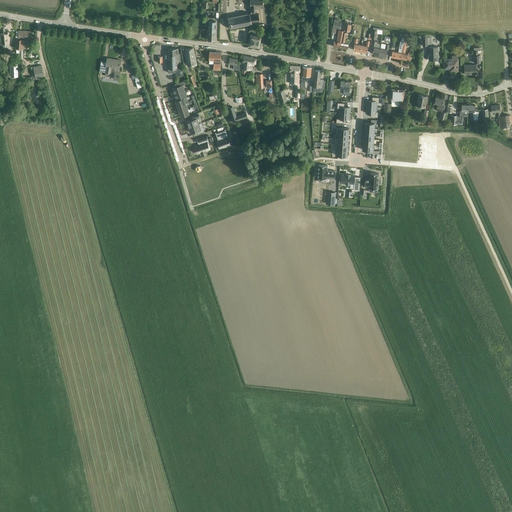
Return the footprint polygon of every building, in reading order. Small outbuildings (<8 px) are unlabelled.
[(259,14),(253,14),(253,12),(257,12),(257,6),(263,6),(262,0),(250,0),(250,6),(251,6),(251,15),(250,15),(250,13),(229,17),(229,16),(226,17),(227,19),(228,19),(230,26),(228,27),(228,28),(230,28),(252,24),(252,21),(260,20),(259,14)] [(215,40),(216,21),(209,21),(208,40),(215,40)] [(16,39),(15,46),(16,46),(16,48),(17,48),(17,53),(19,53),(19,58),(23,58),(23,48),(24,48),(24,38),(27,38),(30,38),(31,38),(32,32),(19,31),(18,38),(19,38),(19,39),(16,39)] [(334,41),(333,46),(340,47),(343,32),(343,31),(338,31),(336,41),(334,41)] [(343,32),(340,47),(348,49),(349,44),(345,43),(347,33),(343,32)] [(261,35),(250,34),(248,44),(260,46),(261,35)] [(404,41),(401,58),(407,59),(410,59),(411,55),(410,54),(410,53),(408,53),(408,54),(405,54),(407,45),(406,45),(408,35),(405,34),(405,35),(404,37),(404,38),(404,39),(404,41)] [(365,46),(361,45),(360,51),(367,52),(368,46),(369,46),(370,41),(366,40),(365,46)] [(381,45),(382,44),(379,44),(378,42),(378,41),(375,40),(373,47),(374,47),(373,53),(380,55),(381,48),(381,45)] [(400,40),(398,52),(392,51),(391,57),(401,58),(404,41),(400,40)] [(386,44),(385,49),(381,48),(380,55),(386,56),(387,50),(388,50),(389,45),(386,44)] [(427,47),(427,48),(428,53),(429,53),(429,60),(438,59),(438,47),(427,47)] [(168,49),(168,71),(168,73),(175,72),(175,68),(180,68),(180,59),(180,54),(178,54),(178,48),(168,49)] [(185,49),(188,65),(197,64),(193,48),(185,49)] [(220,70),(221,64),(221,52),(209,52),(209,60),(214,60),(213,70),(220,70)] [(243,55),(241,67),(243,68),(242,72),(246,73),(246,68),(251,69),(252,65),(254,65),(254,63),(255,63),(256,58),(243,55)] [(452,59),(444,59),(444,62),(444,67),(450,67),(453,67),(453,71),(458,71),(458,66),(458,62),(458,59),(457,59),(457,55),(452,55),(452,59)] [(239,70),(240,70),(240,65),(237,64),(238,59),(230,57),(229,63),(234,63),(233,69),(239,70)] [(112,68),(120,69),(121,60),(107,58),(106,67),(105,72),(111,73),(112,68)] [(41,65),(33,67),(36,79),(44,78),(41,65)] [(291,70),(290,82),(296,83),(298,83),(299,71),(300,71),(300,66),(290,65),(290,70),(291,70)] [(464,71),(465,74),(472,73),(472,74),(476,74),(476,69),(476,65),(465,65),(465,70),(464,70),(464,71)] [(32,77),(28,78),(28,81),(32,80),(36,79),(36,78),(33,67),(30,67),(32,77)] [(302,75),(302,80),(307,81),(308,76),(311,76),(311,67),(303,67),(302,75)] [(313,91),(322,92),(322,89),(324,89),(325,80),(320,79),(321,70),(315,70),(313,91)] [(172,88),(174,94),(184,91),(182,85),(185,84),(184,81),(177,83),(178,86),(172,88)] [(340,88),(340,89),(344,90),(349,90),(351,90),(351,91),(351,88),(350,88),(351,82),(341,81),(341,86),(340,88)] [(392,88),(391,98),(392,98),(391,102),(403,103),(404,89),(392,88)] [(280,104),(286,102),(283,90),(277,92),(280,104)] [(174,94),(176,100),(184,98),(187,97),(184,91),(174,94)] [(425,107),(427,101),(428,96),(419,94),(416,105),(425,107)] [(367,100),(366,106),(377,107),(377,103),(380,103),(380,98),(373,97),(372,101),(367,100)] [(432,109),(441,111),(442,111),(444,105),(442,105),(444,99),(436,97),(435,103),(434,102),(432,109)] [(177,105),(179,111),(188,108),(186,103),(177,105)] [(338,103),(338,107),(340,107),(339,113),(349,113),(350,107),(345,107),(345,103),(338,103)] [(468,111),(469,105),(462,104),(462,107),(460,107),(460,116),(452,115),(451,124),(462,125),(462,120),(464,120),(464,116),(468,116),(468,111)] [(472,119),(478,119),(478,116),(478,111),(475,111),(475,105),(469,105),(468,111),(472,112),(472,119)] [(500,105),(491,106),(492,113),(498,112),(500,127),(501,127),(509,126),(509,121),(508,119),(508,115),(508,114),(501,115),(500,105)] [(233,106),(229,108),(233,122),(248,117),(246,112),(236,116),(233,106)] [(366,106),(366,112),(372,113),(371,116),(378,117),(379,111),(376,111),(377,107),(366,106)] [(179,111),(181,116),(189,113),(188,108),(179,111)] [(337,119),(337,123),(343,123),(344,119),(349,119),(349,113),(339,113),(339,119),(337,119)] [(193,119),(187,121),(188,123),(187,124),(188,127),(201,123),(198,114),(192,116),(193,119)] [(204,132),(201,123),(188,127),(189,131),(190,130),(190,133),(196,131),(197,134),(204,132)] [(225,129),(216,132),(219,141),(217,141),(219,148),(230,144),(228,138),(225,129)] [(200,144),(194,146),(196,154),(201,152),(201,154),(206,153),(206,151),(210,149),(207,142),(209,142),(207,136),(202,137),(203,141),(200,142),(200,144)] [(317,170),(316,175),(319,175),(319,179),(319,182),(324,183),(325,179),(328,180),(328,178),(334,178),(335,172),(328,171),(329,167),(319,166),(319,170),(317,170)] [(342,171),(342,181),(357,182),(356,190),(360,190),(361,172),(342,171)] [(369,188),(378,189),(378,183),(381,183),(381,179),(379,179),(379,174),(370,173),(369,180),(365,180),(364,187),(369,187),(369,188)] [(327,193),(326,204),(333,205),(334,194),(327,193)]
